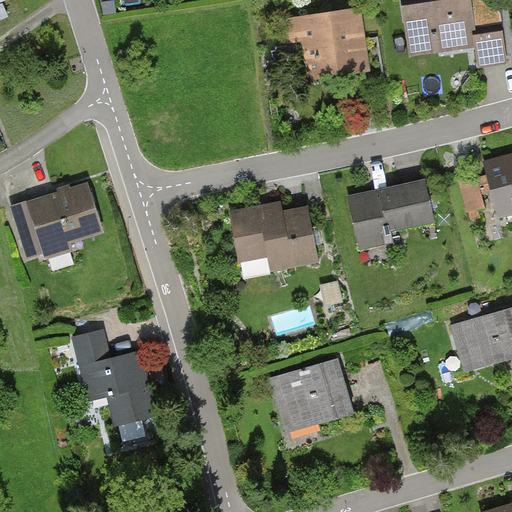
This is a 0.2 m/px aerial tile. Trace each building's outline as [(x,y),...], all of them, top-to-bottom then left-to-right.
[(409,0),(405,1),(413,65),(480,56),(482,75),(511,70),(511,64),(509,38),(481,42),(475,0),(409,0)] [(363,13),(285,25),(295,89),(374,77),(363,13)] [(511,162),(489,168),(492,179),(463,186),(472,221),(501,214),(503,224),(511,221),(511,162)] [(431,185),(353,202),(365,255),(390,250),(387,239),(440,228),(431,185)] [(92,188),(14,212),(30,262),(48,257),(50,263),(79,254),(77,248),(108,238),(92,188)] [(285,208),(235,218),(246,269),(272,263),(275,278),(323,268),(311,211),(286,216),(285,208)] [(511,315),(454,331),(467,379),(511,366),(511,315)] [(109,333),(76,342),(93,406),(110,402),(117,431),(162,420),(146,356),(117,364),(109,333)] [(344,364),(274,384),(289,439),(359,420),(344,364)]
